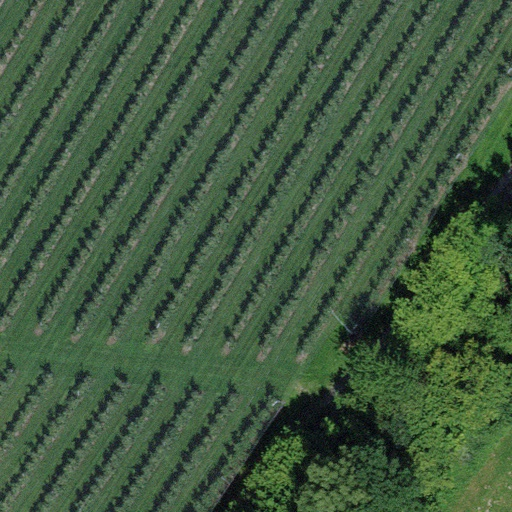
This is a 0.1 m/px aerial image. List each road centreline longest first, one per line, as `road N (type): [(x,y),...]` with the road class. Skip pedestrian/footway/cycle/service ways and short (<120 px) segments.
road 1 (track): [(236,511),(262,470),(412,325),(511,184)]
road 2 (track): [(0,346),(353,387)]
